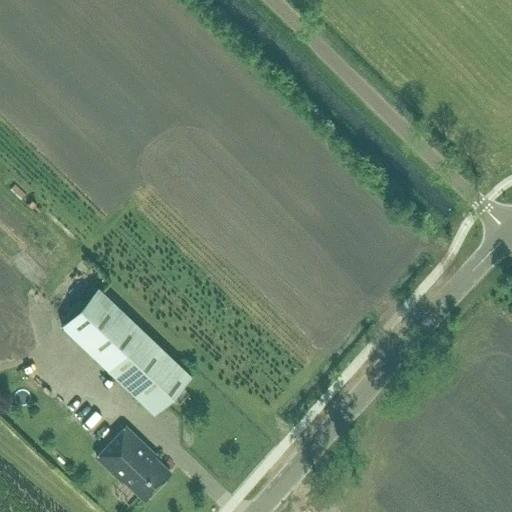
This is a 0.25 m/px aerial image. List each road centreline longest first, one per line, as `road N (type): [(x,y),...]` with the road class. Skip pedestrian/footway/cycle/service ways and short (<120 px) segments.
road 1 (tertiary): [(259,511),(509,231)]
road 2 (unclassified): [(509,231),(269,0)]
